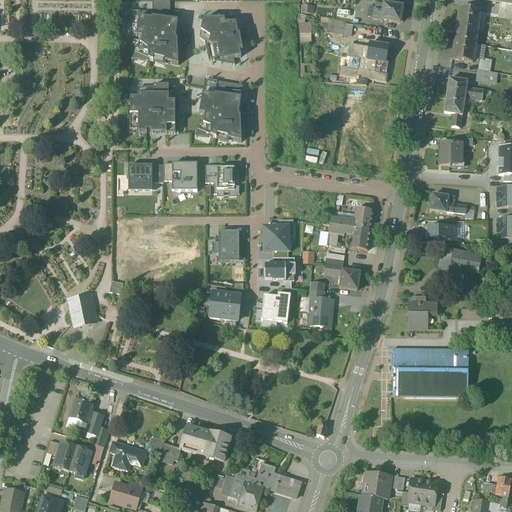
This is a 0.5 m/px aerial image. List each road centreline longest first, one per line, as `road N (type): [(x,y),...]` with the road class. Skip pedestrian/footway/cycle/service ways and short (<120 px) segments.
road 1 (residential): [(312,454),(16,355)]
road 2 (residential): [(330,445),(369,342),(400,196)]
road 3 (residential): [(400,196),(430,0)]
road 4 (track): [(116,0),(112,150)]
road 5 (residential): [(259,175),(400,196)]
road 6 (residential): [(206,6),(254,7),(255,79)]
